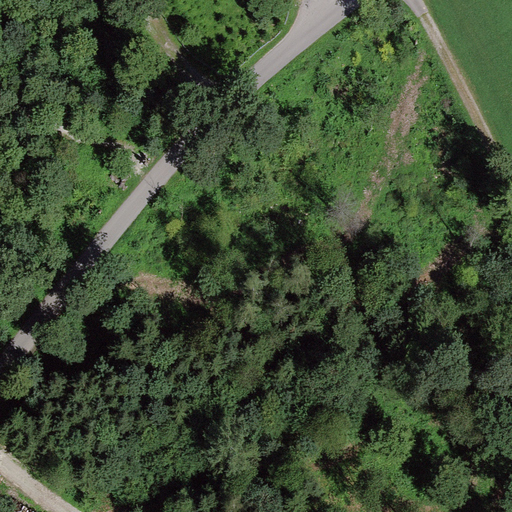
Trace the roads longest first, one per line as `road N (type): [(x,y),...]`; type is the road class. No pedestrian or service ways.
road 1 (unclassified): [(353,0),(190,129),(0,358)]
road 2 (track): [(419,0),(511,171)]
